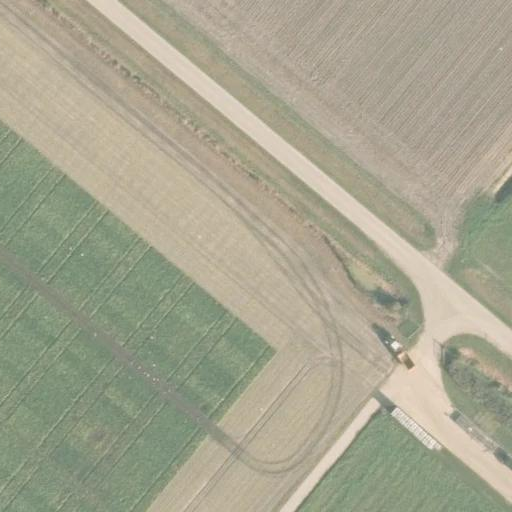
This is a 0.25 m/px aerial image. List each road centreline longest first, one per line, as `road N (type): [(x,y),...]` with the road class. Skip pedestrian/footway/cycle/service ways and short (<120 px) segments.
road 1 (unclassified): [(511,343),(101,0)]
road 2 (track): [(462,301),(290,511)]
